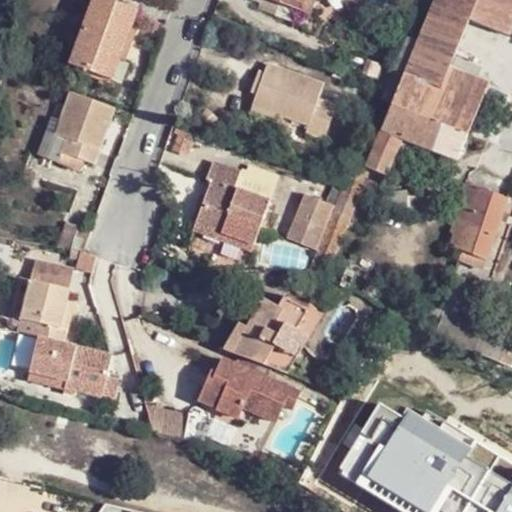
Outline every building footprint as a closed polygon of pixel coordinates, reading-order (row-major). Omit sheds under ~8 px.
[(93,0),(67,69),(108,84),(135,12),(102,0),(93,0)] [(264,0),(309,17),(315,0),(264,0)] [(434,0),(434,4),(470,19),(472,12),(491,19),(498,0),(434,0)] [(419,41),(410,64),(446,79),(451,66),(470,19),(434,4),(419,41)] [(383,98),(395,102),(410,64),(419,41),(409,37),(383,98)] [(393,104),(470,134),(491,83),(451,66),(446,79),(410,64),(395,102),(393,104)] [(251,107),(282,118),(308,128),(304,136),(322,142),(334,109),(316,103),(322,88),(266,67),(263,76),(255,98),(251,107)] [(248,95),(255,98),(263,76),(256,74),(248,95)] [(114,109),(70,95),(60,122),(52,119),(46,135),(64,141),(59,154),(93,168),(114,109)] [(384,129),(405,137),(458,160),(470,134),(393,104),(384,129)] [(279,128),(282,118),(251,107),(248,116),(279,128)] [(384,129),(369,167),(390,175),(405,137),(384,129)] [(355,161),(349,176),(363,181),(369,167),(355,161)] [(193,228),(250,250),(267,205),(232,192),(239,176),(208,163),(202,181),(209,185),(193,228)] [(390,175),(369,167),(363,181),(384,190),(390,175)] [(363,181),(349,176),(343,192),(335,210),(310,271),(325,277),(363,181)] [(507,198),(467,181),(454,227),(453,247),(489,260),(510,199),(507,198)] [(335,210),(343,192),(326,186),(319,204),(333,209),(335,210)] [(333,209),(319,204),(304,199),(286,242),(316,253),(333,209)] [(453,203),(447,200),(444,208),(450,210),(453,203)] [(248,257),(250,250),(193,228),(191,235),(248,257)] [(99,259),(83,254),(76,270),(92,276),(99,259)] [(8,315),(23,319),(34,281),(19,277),(8,315)] [(362,299),(392,314),(402,293),(371,279),(362,299)] [(37,343),(67,351),(79,313),(67,310),(72,292),(34,281),(23,319),(18,337),(37,343)] [(246,334),(235,357),(249,362),(245,370),(227,364),(221,380),(214,377),(202,409),(242,426),(246,415),(276,426),(284,407),(297,412),(304,393),(279,383),(283,373),(267,368),(276,350),(287,355),(314,306),(294,295),(283,312),(259,300),(250,317),(261,324),(254,338),(246,334)] [(450,301),(447,312),(444,322),(443,325),(453,329),(458,314),(461,305),(450,301)] [(267,368),(283,373),(289,376),(305,349),(327,312),(314,306),(287,355),(276,350),(267,368)] [(444,322),(447,312),(437,308),(435,316),(439,318),(439,321),(444,322)] [(482,341),(478,352),(502,362),(511,335),(458,314),(453,329),(482,341)] [(246,316),(238,330),(246,334),(254,338),(261,324),(250,317),(246,316)] [(453,329),(443,325),(440,335),(478,352),(482,341),(453,329)] [(223,353),(235,357),(246,334),(238,330),(236,328),(223,353)] [(379,341),(378,341),(366,363),(382,372),(386,373),(397,351),(379,341)] [(65,391),(102,402),(107,382),(112,362),(67,351),(37,343),(30,376),(66,385),(65,391)] [(366,363),(302,483),(318,488),(382,372),(366,363)] [(336,475),(383,499),(409,447),(441,387),(393,363),(336,475)] [(107,382),(102,402),(115,405),(119,385),(107,382)] [(376,511),(510,511),(511,510),(511,496),(409,447),(383,499),(376,511)]
